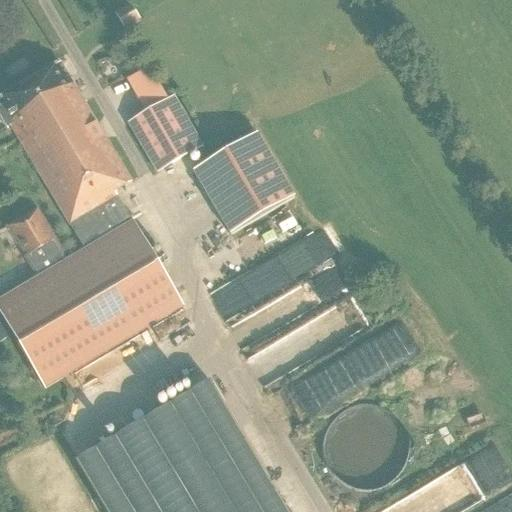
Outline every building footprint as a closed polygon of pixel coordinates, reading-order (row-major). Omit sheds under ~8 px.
[(130,5),(115,14),(124,29),(139,20),(130,5)] [(114,53),(119,64),(131,59),(127,48),(114,53)] [(115,192),(132,182),(61,64),(0,99),(0,106),(1,108),(0,108),(0,114),(8,129),(12,126),(71,224),(78,237),(86,250),(37,280),(87,365),(184,306),(115,192)] [(149,71),(128,83),(134,93),(155,80),(149,71)] [(202,145),(173,99),(129,125),(157,172),(202,145)] [(256,132),(193,170),(231,233),(295,195),(256,132)] [(61,249),(37,209),(7,227),(31,268),(61,249)] [(274,372),(371,322),(350,281),(355,279),(330,230),(223,285),(239,316),(282,294),(291,311),(301,306),(308,320),(259,345),(274,372)] [(67,259),(61,249),(31,268),(37,278),(67,259)] [(87,365),(37,280),(0,302),(0,314),(46,389),(87,365)] [(320,364),(336,395),(420,351),(404,320),(320,364)] [(287,511),(211,383),(77,462),(106,511),(287,511)] [(353,491),(366,493),(378,492),(391,485),(401,475),(407,461),(408,446),(405,434),(398,423),(388,415),(374,409),(359,409),(345,414),(334,423),(328,433),(324,446),(325,460),(331,474),(341,485),(353,491)] [(450,511),(479,498),(463,464),(367,511),(366,511),(450,511)]
